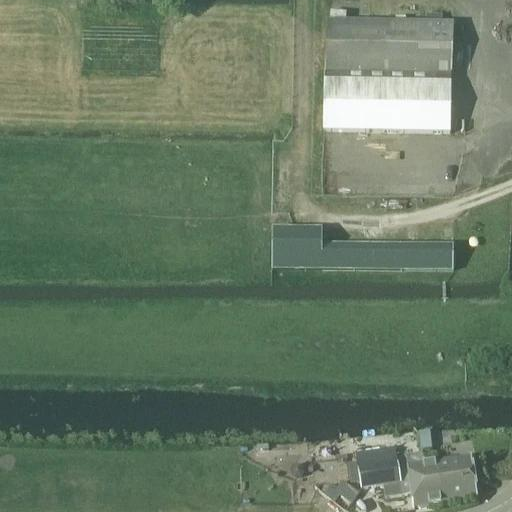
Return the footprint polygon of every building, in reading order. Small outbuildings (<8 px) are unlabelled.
[(276,128),(279,22),(179,20),(177,127),(276,128)] [(449,135),(451,26),(326,23),(324,133),(449,135)] [(156,124),(158,26),(81,25),(79,123),(156,124)] [(271,230),(271,272),(453,274),(453,247),(401,247),(322,246),(322,231),(271,230)] [(430,432),(418,433),(419,444),(420,453),(433,452),(430,432)] [(395,449),(355,455),(360,490),(374,488),(400,484),(400,486),(383,489),(385,500),(403,496),(403,499),(412,498),(413,508),(441,504),(435,464),(407,468),(407,469),(398,470),(395,449)] [(470,459),(435,464),(441,504),(477,498),(470,459)] [(293,468),(290,472),(291,478),(296,481),(302,480),(305,475),(303,470),(299,467),(293,468)] [(329,488),(323,496),(344,511),(347,511),(359,495),(342,483),(336,492),(329,488)]
